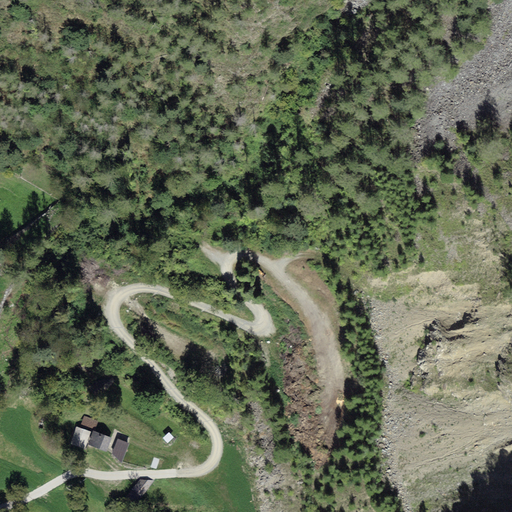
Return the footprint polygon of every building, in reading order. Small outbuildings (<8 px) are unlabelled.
[(98,398),(118,380),(109,371),(90,389),(98,398)] [(82,424),(95,430),(99,421),(85,416),(82,424)] [(69,443),(84,449),(91,432),(76,426),(69,443)] [(88,445),(108,453),(113,438),(94,431),(88,445)] [(123,463),(130,444),(119,439),(113,453),(123,463)]
